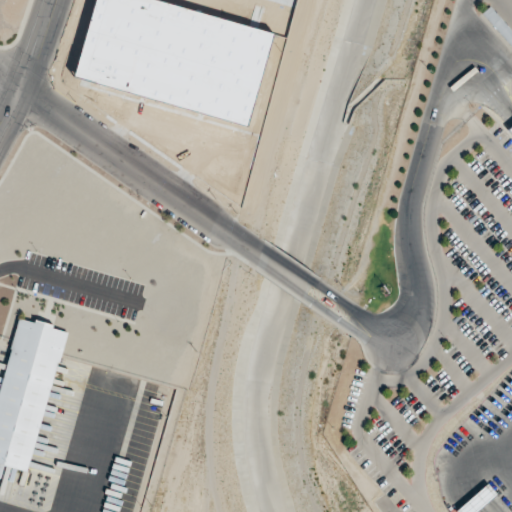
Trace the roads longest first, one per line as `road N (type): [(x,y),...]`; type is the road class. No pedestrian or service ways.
road 1 (residential): [(18,98),(257,254)]
road 2 (tertiary): [(50,0),(0,130)]
